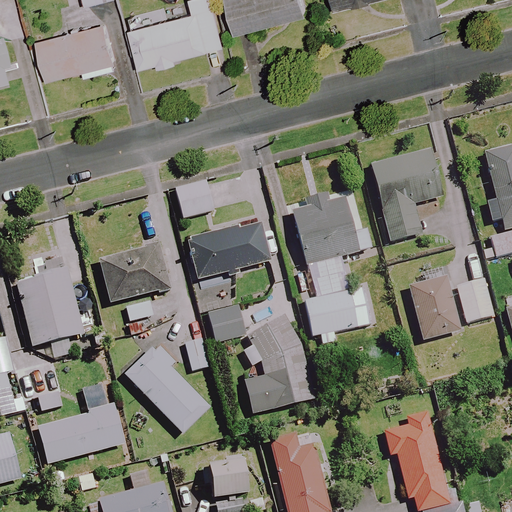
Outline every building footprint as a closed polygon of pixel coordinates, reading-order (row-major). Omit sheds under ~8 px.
[(192,0),(195,8),(132,25),(142,64),(160,59),(161,63),(179,58),(179,55),(228,43),(217,0),(192,0)] [(229,0),(237,30),(309,12),(305,0),(229,0)] [(108,18),(38,36),(48,77),(85,68),(86,73),(116,65),(115,61),(119,60),(108,18)] [(0,85),(8,84),(4,66),(8,65),(1,39),(0,39),(0,85)] [(511,150),(509,151),(508,147),(482,153),(493,203),(486,204),(490,225),(501,223),(503,234),(489,238),(494,260),(511,255),(511,150)] [(388,245),(420,237),(413,207),(442,201),(431,154),(370,168),(388,245)] [(213,213),(206,184),(174,192),(181,222),(213,213)] [(355,239),(342,194),(309,203),(312,212),(291,217),(306,270),(339,261),(370,252),(366,236),(355,239)] [(269,277),(259,228),(188,242),(198,291),(269,277)] [(168,294),(159,250),(98,262),(108,308),(122,305),(126,324),(151,319),(146,298),(168,294)] [(82,338),(66,275),(15,288),(31,350),(82,338)] [(457,335),(443,282),(406,291),(420,345),(457,335)] [(491,320),(482,282),(454,289),(463,326),(491,320)] [(367,328),(359,292),(302,304),(310,340),(367,328)] [(511,296),(500,300),(508,334),(511,333),(511,296)] [(243,339),(235,310),(206,317),(213,347),(243,339)] [(311,403),(290,323),(249,333),(261,378),(242,383),(251,418),(311,403)] [(206,371),(200,344),(183,348),(189,375),(206,371)] [(207,412),(154,356),(127,381),(180,438),(207,412)] [(56,395),(48,364),(21,372),(29,402),(56,395)] [(0,419),(14,416),(4,376),(0,376),(0,419)] [(122,447),(111,407),(85,414),(86,418),(36,431),(46,468),(122,447)] [(451,511),(451,508),(448,509),(424,416),(404,422),(406,429),(382,435),(388,459),(394,457),(405,503),(411,501),(413,511),(451,511)] [(327,511),(311,437),(270,446),(284,511),(327,511)] [(0,487),(10,485),(0,444),(0,487)] [(245,494),(239,457),(204,463),(210,500),(245,494)] [(86,505),(87,511),(165,511),(160,487),(147,490),(143,473),(128,477),(132,494),(86,505)] [(460,511),(481,511),(479,503),(459,508),(460,511)]
